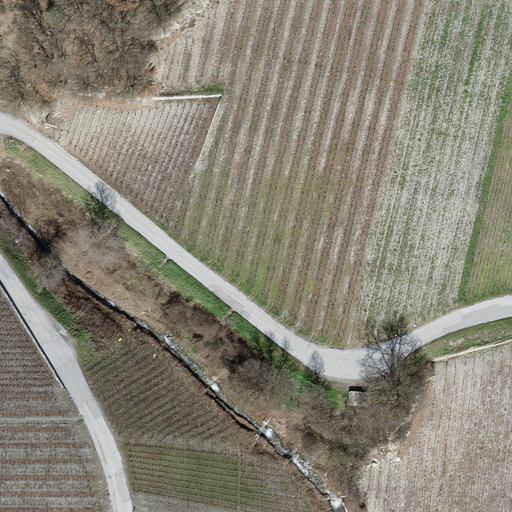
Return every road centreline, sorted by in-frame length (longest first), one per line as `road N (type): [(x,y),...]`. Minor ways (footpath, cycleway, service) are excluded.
road 1 (unclassified): [(511,316),(338,359),(305,355),(273,338),(18,133),(0,130)]
road 2 (unclassified): [(0,285),(100,448),(112,511)]
